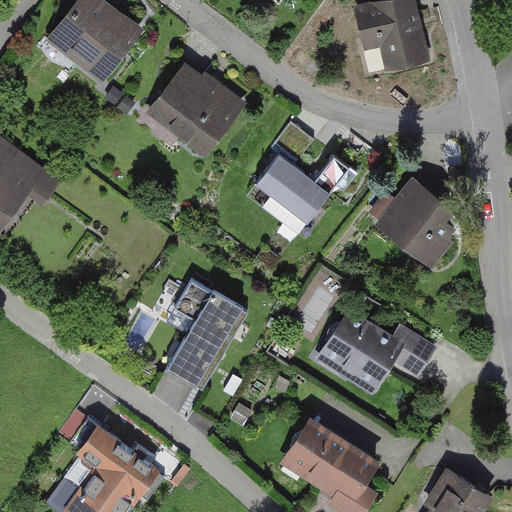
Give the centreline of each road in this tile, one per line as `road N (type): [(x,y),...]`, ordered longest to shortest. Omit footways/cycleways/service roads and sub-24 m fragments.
road 1 (residential): [(483,122),(341,117),(168,0)]
road 2 (residential): [(0,296),(180,432),(260,511)]
road 3 (residential): [(511,324),(483,122)]
road 4 (residential): [(483,122),(461,0)]
